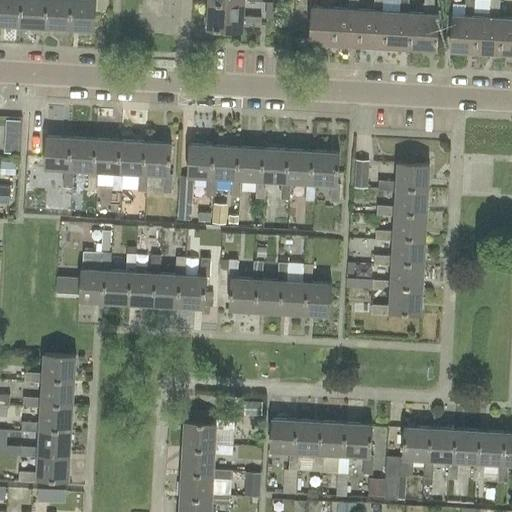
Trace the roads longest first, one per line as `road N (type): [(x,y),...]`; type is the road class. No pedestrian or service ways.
road 1 (residential): [(511,103),(0,73)]
road 2 (unknown): [(30,75),(21,332)]
